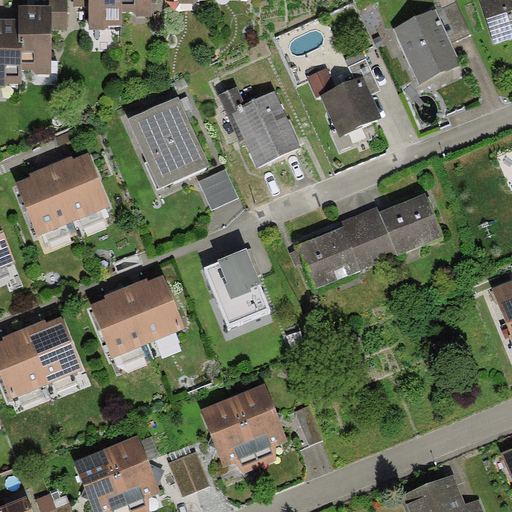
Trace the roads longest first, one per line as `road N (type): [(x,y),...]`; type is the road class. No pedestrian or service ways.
road 1 (residential): [(108,284),(511,112)]
road 2 (residential): [(274,511),(511,417)]
